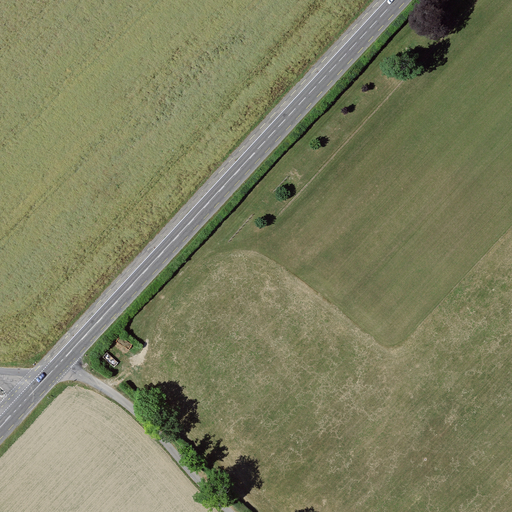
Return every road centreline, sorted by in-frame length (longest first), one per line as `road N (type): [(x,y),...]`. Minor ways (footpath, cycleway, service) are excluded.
road 1 (primary): [(63,361),(396,0)]
road 2 (unclassified): [(234,511),(133,409),(63,361)]
